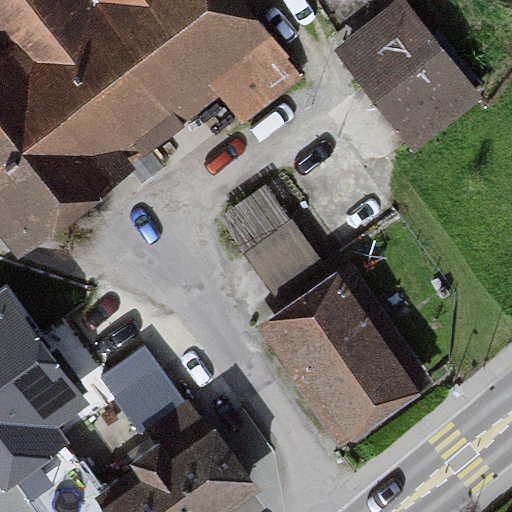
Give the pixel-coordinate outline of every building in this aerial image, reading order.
[(97,0),(0,75),(0,187),(25,220),(100,162),(95,156),(256,31),(231,0),(97,0)] [(388,19),(344,53),(410,138),(473,89),(430,34),(412,49),(388,19)] [(322,260),(292,218),(245,251),(275,293),(322,260)] [(343,418),(408,373),(337,269),(298,296),(307,308),(280,327),(343,418)] [(90,398),(6,282),(0,286),(0,479),(4,484),(67,439),(55,423),(90,398)] [(145,343),(101,374),(118,398),(162,366),(145,343)] [(37,511),(219,511),(228,506),(224,500),(246,484),(187,400),(149,428),(157,440),(133,456),(142,468),(109,493),(82,456),(27,496),(37,511)]
